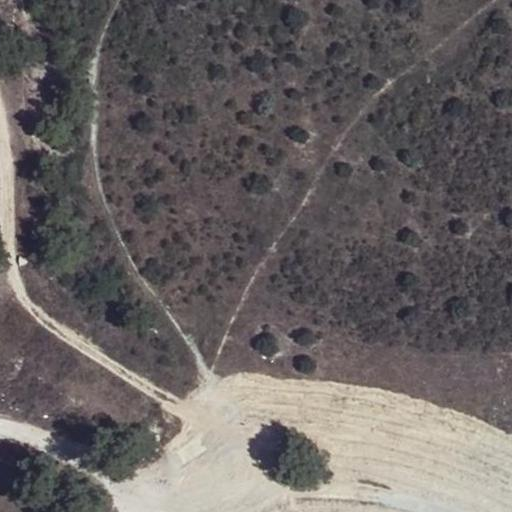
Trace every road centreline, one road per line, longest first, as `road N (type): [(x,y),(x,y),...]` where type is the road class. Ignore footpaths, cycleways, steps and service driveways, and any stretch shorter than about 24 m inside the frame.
road 1 (track): [(159,501),(197,435),(196,421),(41,319),(4,252),(0,187)]
road 2 (track): [(437,511),(349,492),(159,501)]
road 3 (track): [(0,428),(55,442),(159,501)]
